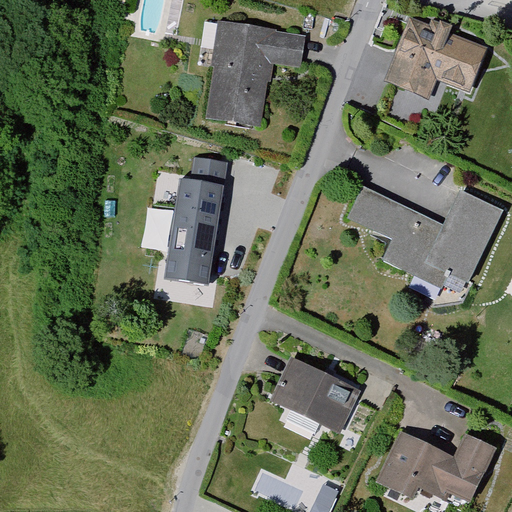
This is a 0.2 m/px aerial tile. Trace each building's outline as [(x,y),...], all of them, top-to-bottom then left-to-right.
[(305,24),(221,15),(210,114),(267,120),(273,62),(301,65),(305,24)] [(478,45),(403,16),(380,77),(423,93),(429,76),(462,88),(478,45)] [(191,183),(180,181),(165,279),(209,286),(228,162),(195,157),(191,183)] [(460,283),(497,207),(454,186),(436,223),(403,207),(358,185),(343,216),(388,238),(378,258),(434,286),(440,273),(460,283)] [(360,381),(301,352),(279,397),(337,426),(360,381)] [(448,454),(393,428),(377,461),(369,479),(405,495),(409,486),(434,498),(438,490),(464,502),(480,469),(491,446),(459,431),(448,454)]
